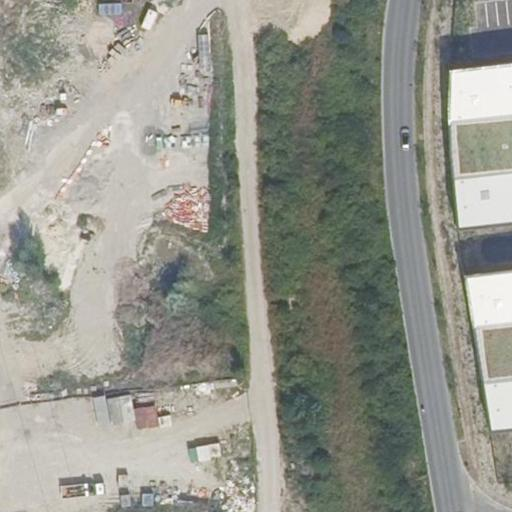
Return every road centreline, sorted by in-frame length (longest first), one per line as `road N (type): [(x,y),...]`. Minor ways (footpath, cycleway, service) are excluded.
road 1 (secondary): [(404,0),(397,154),(410,281),(451,511)]
road 2 (track): [(205,0),(0,232)]
road 3 (track): [(102,347),(143,67)]
road 4 (track): [(263,400),(20,476)]
